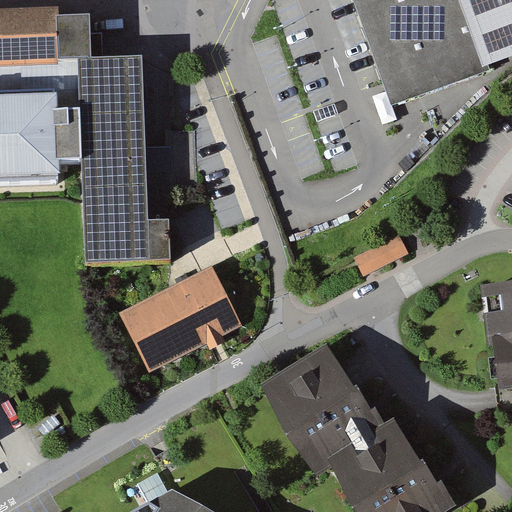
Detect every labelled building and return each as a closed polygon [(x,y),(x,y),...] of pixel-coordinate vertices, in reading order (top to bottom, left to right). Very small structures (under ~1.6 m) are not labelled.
[(511,0),(361,0),(397,98),(511,55),(511,0)] [(61,7),(0,8),(0,76),(79,74),(80,108),(56,109),(55,95),(0,96),(0,182),(55,181),(55,163),(85,161),(89,270),(174,267),(172,224),(151,225),(145,63),(95,65),(93,20),(61,21),(61,7)] [(364,276),(410,255),(402,236),(355,257),(364,276)] [(238,321),(211,270),(125,315),(152,366),(238,321)] [(511,284),(483,288),(490,351),(499,350),(504,394),(511,393),(511,284)] [(331,344),(261,387),(316,479),(333,469),(358,511),(456,511),(459,510),(445,487),(442,489),(399,420),(387,427),(378,412),(374,415),(331,344)] [(209,511),(175,493),(140,511),(209,511)]
